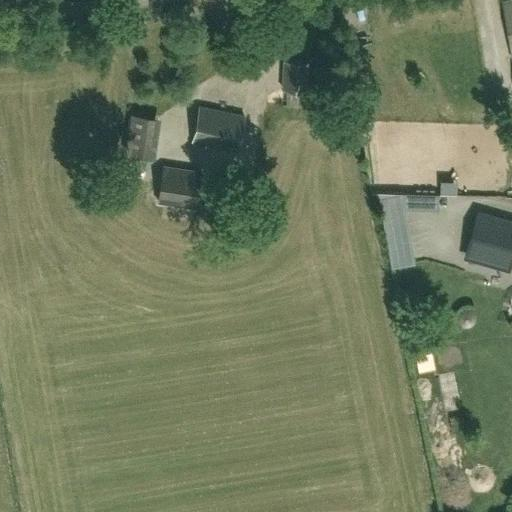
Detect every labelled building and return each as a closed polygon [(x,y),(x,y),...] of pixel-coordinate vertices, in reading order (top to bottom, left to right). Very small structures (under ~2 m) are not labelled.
[(511,59),(511,58),(511,0),(502,2),(511,59)] [(306,90),(308,61),(282,61),(281,90),(306,90)] [(237,151),(244,116),(199,107),(192,142),(237,151)] [(154,159),(164,117),(138,111),(128,153),(154,159)] [(162,167),(161,169),(156,203),(196,209),(203,173),(162,167)] [(387,202),(395,266),(417,264),(415,252),(413,252),(407,199),(387,202)] [(507,269),(511,255),(511,251),(511,224),(480,216),(468,259),(507,269)] [(448,264),(442,274),(456,282),(462,272),(448,264)]
